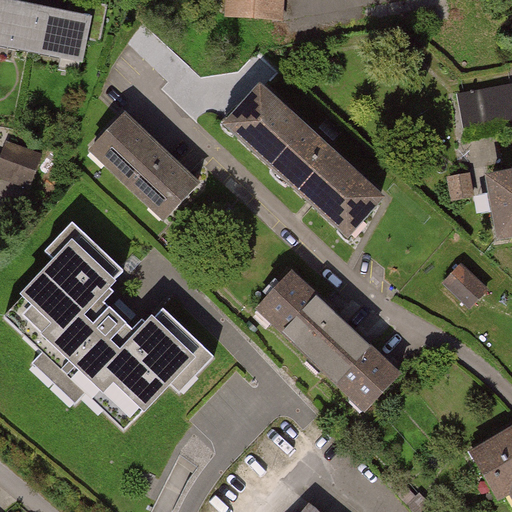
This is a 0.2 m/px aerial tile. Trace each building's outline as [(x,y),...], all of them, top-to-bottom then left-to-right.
[(92,12),(30,0),(0,0),(0,41),(83,60),(92,12)] [(274,0),(237,0),(236,16),(273,18),(274,0)] [(284,36),(264,38),(265,49),(286,46),(284,36)] [(511,81),(454,93),(462,132),(511,121),(511,81)] [(251,87),(211,128),(336,246),(374,201),(251,87)] [(120,119),(84,157),(159,228),(195,190),(120,119)] [(6,137),(2,149),(0,153),(0,174),(35,188),(49,154),(6,137)] [(468,175),(451,178),(456,201),(472,198),(468,175)] [(511,176),(490,180),(501,238),(511,236),(511,176)] [(125,273),(84,235),(5,319),(124,431),(203,348),(164,312),(148,328),(142,322),(133,332),(127,326),(133,321),(115,304),(110,310),(104,305),(115,294),(110,289),(125,273)] [(461,268),(446,283),(472,308),(486,293),(461,268)] [(291,277),(260,310),(366,410),(398,377),(291,277)] [(511,431),(472,454),(498,499),(511,491),(511,431)]
